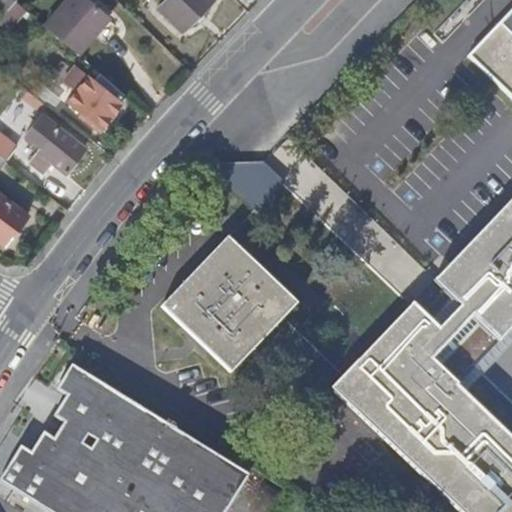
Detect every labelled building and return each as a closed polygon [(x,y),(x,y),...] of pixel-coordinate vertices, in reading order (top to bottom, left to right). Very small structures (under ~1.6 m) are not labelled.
[(10,0),(0,0),(0,16),(13,2),(10,0)] [(65,0),(42,26),(73,54),(105,18),(88,4),(91,0),(65,0)] [(159,14),(183,36),(212,2),(210,0),(167,0),(169,2),(159,14)] [(0,16),(0,17),(7,24),(21,8),(13,2),(0,16)] [(511,197),(431,283),(331,388),(460,511),(511,511),(511,442),(452,386),(511,323),(511,7),(464,58),(511,104),(511,197)] [(120,95),(104,82),(100,87),(73,64),(60,78),(72,90),(64,100),(78,113),(75,117),(94,133),(98,127),(94,124),(103,114),(108,117),(119,104),(115,102),(120,95)] [(25,93),(43,107),(52,96),(35,81),(25,93)] [(98,127),(108,117),(103,114),(94,124),(98,127)] [(393,243),(459,173),(402,119),(336,189),(393,243)] [(55,129),(29,161),(39,168),(46,160),(63,173),(81,150),(55,129)] [(0,137),(0,161),(2,164),(13,149),(0,137)] [(0,244),(4,247),(25,216),(0,198),(0,244)] [(226,373),(290,306),(223,240),(157,308),(226,373)] [(47,478),(55,464),(73,436),(92,448),(107,423),(71,400),(84,379),(164,428),(166,424),(73,366),(58,390),(68,397),(56,416),(66,423),(56,439),(46,433),(34,451),(32,454),(21,447),(0,479),(0,480),(50,511),(78,511),(62,502),(57,510),(15,484),(26,465),(47,478)] [(235,511),(255,481),(251,478),(254,474),(211,447),(208,451),(166,424),(164,428),(84,379),(71,400),(107,423),(92,448),(73,436),(55,464),(47,478),(26,465),(15,484),(57,510),(62,502),(78,511),(235,511)]
